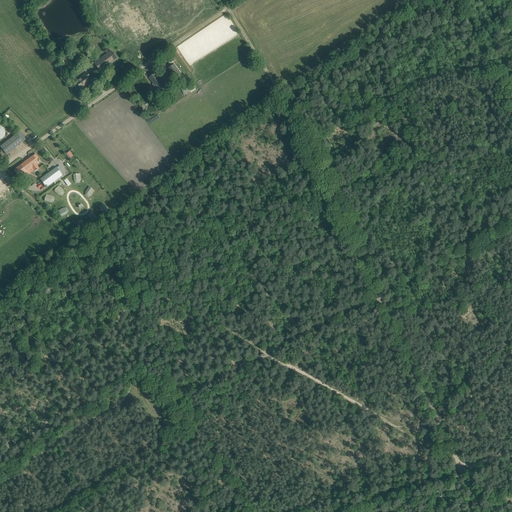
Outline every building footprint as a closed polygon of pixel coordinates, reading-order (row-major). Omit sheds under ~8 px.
[(94,63),(99,71),(117,58),(111,50),(94,63)] [(175,78),(174,79),(177,82),(183,77),(173,64),(167,69),(170,72),(175,78)] [(75,82),(77,85),(80,89),(86,84),(87,85),(90,83),(87,79),(90,77),(87,73),(81,77),(81,78),(75,82)] [(165,87),(159,77),(156,73),(149,77),(153,83),(152,84),(158,92),(165,87)] [(188,84),(184,86),(186,89),(182,91),(185,95),(192,90),(188,84)] [(25,143),(20,134),(17,136),(17,135),(1,145),(7,154),(25,143)] [(14,170),(19,178),(38,164),(36,160),(38,158),(35,154),(14,170)] [(47,179),(43,183),(46,187),(62,176),(56,168),(45,176),(47,179)] [(59,185),(55,190),(61,197),(66,192),(59,185)] [(89,186),(85,195),(91,198),(95,189),(89,186)] [(0,212),(11,200),(0,191),(0,212)] [(46,194),(45,201),(52,202),(54,196),(46,194)] [(98,208),(105,214),(110,209),(103,203),(98,208)] [(67,207),(58,211),(60,215),(69,211),(67,207)]
